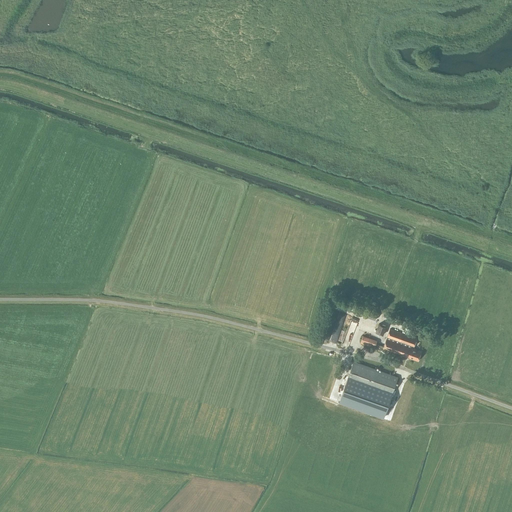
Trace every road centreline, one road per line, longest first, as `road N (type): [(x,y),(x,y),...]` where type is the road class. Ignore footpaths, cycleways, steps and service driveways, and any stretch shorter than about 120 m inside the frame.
road 1 (track): [(511,214),(478,194),(36,42),(2,42),(25,0)]
road 2 (unclassified): [(511,407),(390,364),(204,315),(99,300),(0,299)]
road 3 (track): [(511,82),(417,85),(389,67),(385,49),(404,34),(471,38),(511,8)]
